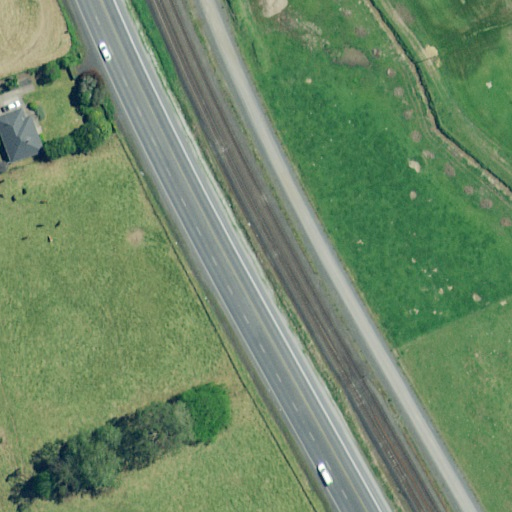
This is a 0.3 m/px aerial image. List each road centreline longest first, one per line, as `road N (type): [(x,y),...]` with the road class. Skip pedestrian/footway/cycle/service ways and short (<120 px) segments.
road 1 (secondary): [(367,511),(194,198),(101,0)]
road 2 (unclassified): [(470,511),(270,152),(211,0)]
